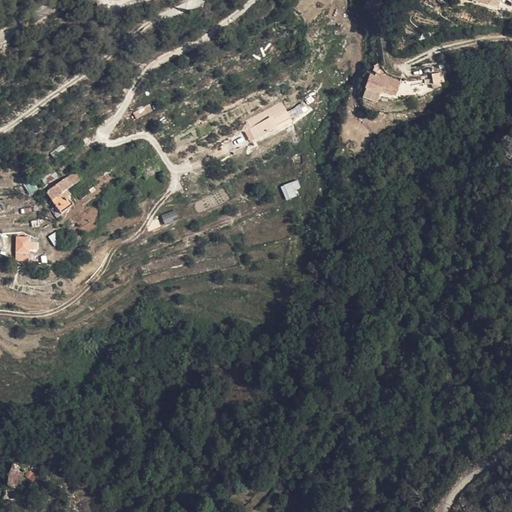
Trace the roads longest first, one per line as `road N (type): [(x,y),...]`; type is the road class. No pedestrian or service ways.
road 1 (track): [(194,0),(0,130)]
road 2 (track): [(174,186),(84,289),(36,315),(0,313)]
road 3 (track): [(95,277),(235,218)]
